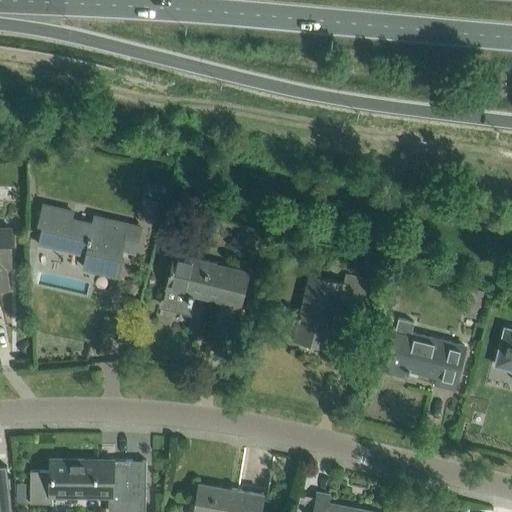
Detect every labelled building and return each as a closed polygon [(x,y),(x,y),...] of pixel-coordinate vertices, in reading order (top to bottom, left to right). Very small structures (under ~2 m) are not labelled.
[(72,210),(43,204),(39,224),(43,225),(39,244),(63,249),(62,250),(64,251),(65,247),(89,252),(86,264),(116,271),(122,245),(136,248),(141,226),(95,216),(93,225),(70,220),(72,210)] [(227,242),(241,256),(257,241),(242,226),(227,242)] [(11,227),(0,227),(0,287),(9,286),(3,247),(10,247),(10,249),(12,249),(11,227)] [(175,252),(162,303),(187,310),(192,293),(240,306),(249,271),(175,252)] [(310,272),(293,340),(295,340),(296,335),(328,343),(327,348),(329,348),(340,303),(363,309),(364,307),(375,310),(380,290),(369,287),(371,278),(346,271),(344,280),(310,272)] [(469,287),(465,301),(479,305),(483,290),(469,287)] [(393,335),(386,362),(437,375),(435,383),(454,388),(464,345),(410,332),(413,320),(398,316),(393,335)] [(511,329),(505,328),(497,364),(511,367),(511,329)] [(30,469),(30,501),(32,502),(32,499),(50,499),(50,494),(109,495),(109,511),(138,511),(146,511),(147,459),(49,458),(49,459),(52,459),(52,469),(30,469)] [(0,511),(12,511),(7,465),(0,465),(0,511)] [(260,511),(263,492),(198,482),(192,511),(260,511)] [(315,496),(299,493),(295,511),(381,511),(382,511),(366,508),(366,510),(328,501),(329,494),(316,491),(315,496)]
